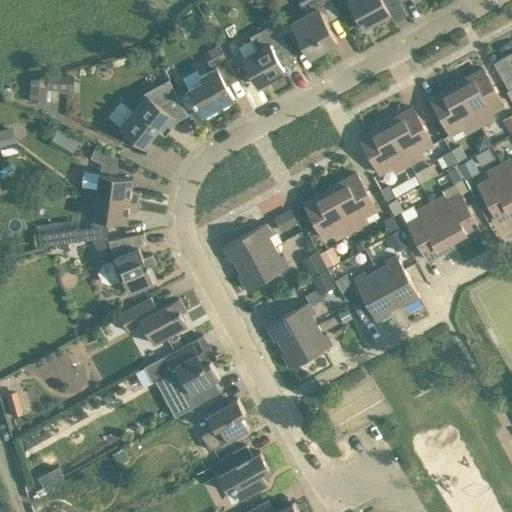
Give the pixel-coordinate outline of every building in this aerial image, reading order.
[(340,13),(332,0),(302,0),(300,1),(310,20),(295,27),(301,38),(310,55),(337,40),(326,21),(340,13)] [(350,0),(365,25),(390,11),(385,3),(389,0),(350,0)] [(296,58),(286,40),(276,22),(251,36),(258,49),(244,57),(259,84),(285,69),(283,65),(296,58)] [(212,56),(217,65),(228,59),(223,50),(212,56)] [(504,80),(511,75),(511,63),(507,54),(494,61),(504,80)] [(183,76),(189,87),(204,114),(234,97),(227,84),(217,65),(201,74),(198,68),(183,76)] [(457,82),(481,124),(496,116),(493,110),(504,104),(494,84),(484,67),(457,82)] [(32,101),(48,102),(48,88),(61,88),(61,91),(74,91),(74,73),(32,72),(32,101)] [(134,109),(121,126),(144,144),(164,119),(172,126),(179,118),(189,112),(179,95),(170,77),(151,87),(134,109)] [(451,133),(463,126),(466,132),(481,124),(457,82),(431,96),(440,114),(451,133)] [(387,120),(411,164),(426,156),(422,149),(434,143),(423,123),(413,106),(387,120)] [(511,113),(503,118),(509,131),(511,129),(511,113)] [(381,172),(392,166),(396,172),(411,164),(387,120),(360,135),(381,172)] [(0,146),(14,142),(10,126),(0,129),(0,146)] [(476,143),(479,149),(489,143),(484,133),(478,136),(476,143)] [(452,149),(458,160),(467,155),(461,144),(452,149)] [(102,161),(97,194),(139,200),(140,190),(132,189),(134,177),(117,174),(117,168),(114,166),(119,156),(101,147),(95,145),(90,156),(102,161)] [(449,165),(457,160),(451,149),(443,154),(448,164),(449,165)] [(511,155),(501,161),(511,180),(511,155)] [(459,163),(466,177),(479,171),(472,157),(459,163)] [(511,212),(511,180),(501,161),(487,169),(487,171),(476,177),(480,183),(479,183),(499,220),(511,212)] [(462,176),(456,165),(448,170),(454,181),(462,176)] [(351,223),(355,229),(370,221),(366,214),(378,208),(357,171),(331,186),(351,223)] [(387,199),(395,194),(391,187),(389,183),(387,184),(380,188),(387,199)] [(340,238),(355,229),(351,223),(331,186),(304,200),(325,237),(336,231),(340,238)] [(461,193),(450,200),(446,192),(431,201),(455,244),(481,229),(472,212),(461,193)] [(139,200),(97,194),(92,224),(79,226),(78,226),(80,240),(88,239),(108,236),(106,225),(110,224),(110,219),(128,221),(129,209),(138,210),(139,200)] [(397,197),(388,202),(395,213),(403,208),(397,197)] [(428,259),(455,244),(431,201),(416,209),(420,216),(408,223),(419,241),(428,259)] [(276,216),(283,229),(298,221),(291,208),(276,216)] [(399,225),(392,214),(384,219),(390,230),(399,225)] [(235,258),(239,265),(275,244),(269,234),(273,233),(266,221),(224,245),(232,260),(235,258)] [(79,225),(65,227),(67,242),(80,240),(78,226),(79,226),(79,225)] [(408,244),(400,228),(388,234),(396,250),(408,244)] [(107,238),(116,258),(103,263),(99,270),(103,280),(110,283),(124,278),(129,292),(154,282),(148,266),(157,262),(153,253),(144,256),(140,247),(149,244),(144,231),(124,235),(107,238)] [(280,254),(275,244),(239,265),(242,271),(239,272),(247,288),(290,264),(284,252),(280,254)] [(341,259),(333,245),(321,251),(328,265),(341,259)] [(302,258),(311,274),(326,267),(317,250),(302,258)] [(378,269),(397,305),(403,301),(405,304),(420,296),(397,253),(387,259),(389,263),(378,269)] [(321,292),(336,285),(327,268),(312,276),(321,292)] [(354,277),(368,301),(377,319),(392,311),(391,308),(397,305),(378,269),(369,274),(367,270),(354,277)] [(151,295),(134,305),(119,313),(128,329),(142,322),(154,342),(188,323),(182,312),(186,309),(180,297),(168,304),(167,303),(158,308),(151,295)] [(309,300),(285,314),(267,323),(275,339),(278,337),(282,343),(318,324),(312,314),(316,312),(309,300)] [(347,307),(339,312),(344,321),(352,317),(347,307)] [(81,308),(76,323),(89,327),(94,313),(81,308)] [(333,343),(327,332),(323,334),(318,324),(282,343),(285,350),(282,351),(291,366),(333,343)] [(174,349),(164,355),(145,365),(153,381),(178,368),(191,392),(220,376),(208,354),(214,351),(210,345),(198,351),(192,340),(174,349)] [(19,389),(6,392),(13,415),(25,411),(19,389)] [(222,390),(204,400),(198,403),(205,416),(209,414),(216,426),(202,434),(210,449),(250,427),(242,413),(246,411),(238,396),(228,402),(222,390)] [(247,443),(229,453),(219,459),(224,468),(218,472),(227,489),(234,486),(241,499),(269,483),(262,471),(270,467),(261,449),(253,454),(247,443)] [(129,458),(123,447),(113,453),(119,464),(129,458)] [(51,469),(57,479),(65,475),(59,465),(51,469)] [(209,466),(198,472),(202,480),(213,475),(209,466)] [(191,511),(202,511),(217,505),(205,483),(182,495),(191,511)] [(269,498),(251,508),(243,511),(299,511),(294,501),(276,511),(269,498)]
